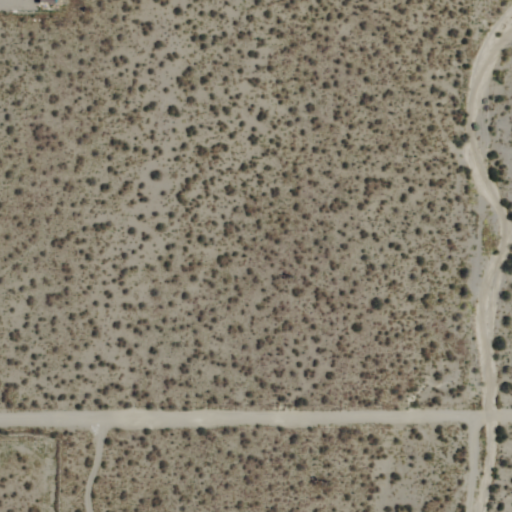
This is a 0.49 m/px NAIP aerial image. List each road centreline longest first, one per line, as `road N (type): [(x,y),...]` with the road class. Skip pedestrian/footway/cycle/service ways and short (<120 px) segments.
road 1 (residential): [(0,433),(511,429)]
road 2 (residential): [(479,511),(480,0)]
